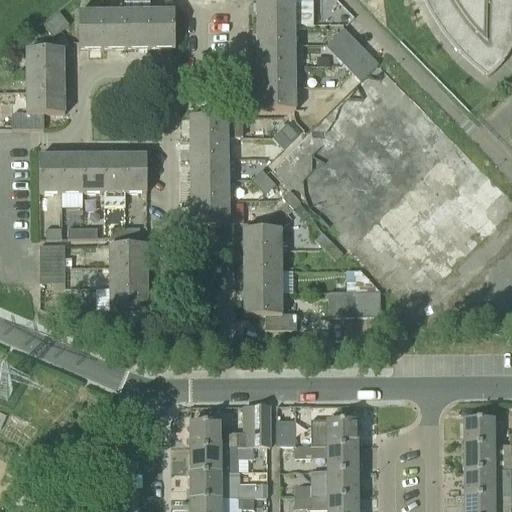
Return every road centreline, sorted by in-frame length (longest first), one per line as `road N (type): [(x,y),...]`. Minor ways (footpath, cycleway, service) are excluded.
road 1 (residential): [(227,392),(223,264),(206,248),(178,242),(171,225),(164,77),(144,68),(81,70),(74,136),(0,143)]
road 2 (residential): [(511,180),(342,0)]
road 3 (residential): [(427,391),(227,392)]
road 4 (residential): [(154,393),(0,332)]
